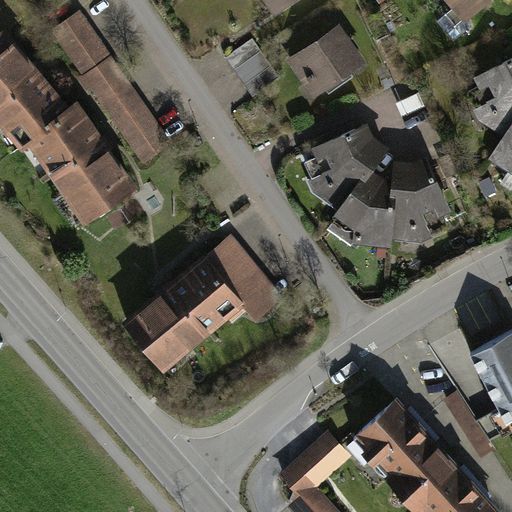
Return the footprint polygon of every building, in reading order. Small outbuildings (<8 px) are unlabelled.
[(271,0),(277,8),(289,0),(271,0)] [(472,25),(466,18),(486,0),(450,0),(455,5),(438,20),(454,39),(472,25)] [(111,57),(79,12),(54,29),(86,74),(111,57)] [(337,28),(294,58),(309,80),(314,76),(322,88),(360,61),(337,28)] [(63,111),(67,108),(39,74),(37,76),(29,67),(31,65),(3,31),(0,33),(0,116),(10,128),(15,124),(28,141),(36,134),(63,111)] [(261,50),(252,38),(226,56),(234,69),(261,50)] [(261,50),(234,69),(244,83),(271,65),(261,50)] [(86,74),(91,83),(116,66),(111,57),(86,74)] [(511,57),(479,75),(482,83),(468,91),(477,107),(487,102),(494,116),(491,122),(508,132),(511,125),(511,57)] [(244,83),(253,95),(279,77),(271,65),(244,83)] [(116,66),(91,83),(106,104),(131,87),(116,66)] [(131,87),(106,104),(144,159),(169,142),(131,87)] [(63,111),(36,134),(46,149),(41,152),(66,190),(71,186),(91,214),(133,185),(107,149),(104,150),(98,141),(100,139),(75,103),(67,108),(63,111)] [(370,137),(364,124),(310,149),(313,157),(305,161),(312,177),(308,179),(313,191),(325,199),(328,195),(342,205),(343,206),(367,170),(385,147),(370,137)] [(511,125),(508,132),(492,155),(511,167),(511,164),(511,125)] [(449,155),(440,159),(447,174),(456,170),(449,155)] [(395,162),(394,182),(389,234),(391,234),(410,236),(411,229),(425,222),(430,233),(447,225),(440,210),(448,207),(426,159),(414,164),(395,162)] [(389,234),(394,182),(382,180),(367,170),(343,206),(342,205),(338,210),(339,211),(328,227),(351,244),(355,238),(390,241),(391,234),(389,234)] [(208,254),(258,314),(280,296),(230,236),(208,254)] [(161,293),(127,321),(159,360),(185,338),(189,343),(224,314),(220,309),(236,296),(204,257),(170,285),(172,287),(163,295),(161,293)] [(511,329),(471,351),(506,417),(511,413),(511,329)] [(461,399),(456,392),(447,398),(452,405),(461,399)] [(452,405),(471,435),(480,429),(461,399),(452,405)] [(395,400),(354,436),(355,438),(347,446),(364,464),(372,456),(374,459),(374,462),(375,465),(376,468),(378,470),(380,472),(383,474),(386,475),(389,475),(409,497),(450,460),(424,432),(429,427),(419,415),(414,421),(395,400)] [(471,435),(483,453),(492,448),(480,429),(471,435)] [(301,493),(312,484),(345,453),(328,434),(284,474),(301,493)] [(450,460),(409,497),(419,509),(419,511),(494,511),(496,511),(477,490),(482,485),(472,474),(467,479),(450,460)] [(337,511),(312,484),(301,493),(290,503),(298,511),(337,511)]
